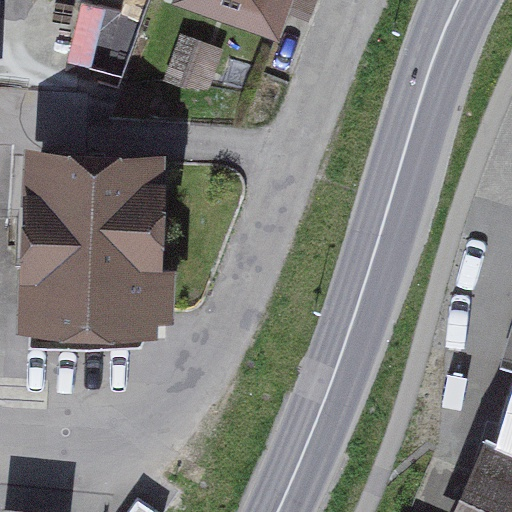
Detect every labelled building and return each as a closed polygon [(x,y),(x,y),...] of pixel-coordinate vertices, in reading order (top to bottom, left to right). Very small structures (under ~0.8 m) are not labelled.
[(217,0),(270,19),(276,2),(288,6),(290,0),(217,0)] [(181,82),(205,83),(218,47),(181,34),(166,77),(181,82)] [(31,307),(140,311),(147,161),(39,156),(31,307)] [(511,441),(511,374),(496,433),(505,438),(511,441)] [(511,511),(511,441),(505,438),(470,511),(511,511)] [(160,511),(165,504),(139,487),(123,511),(160,511)]
